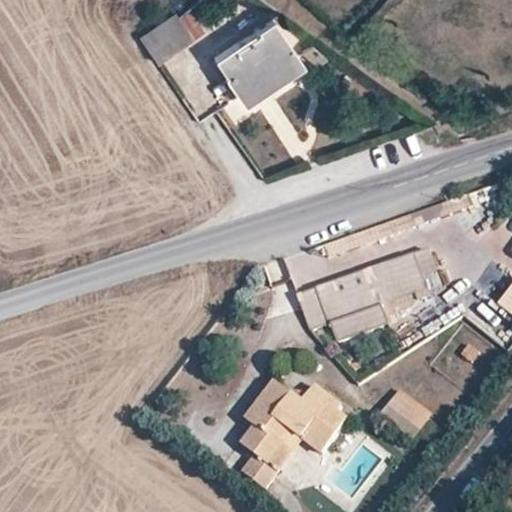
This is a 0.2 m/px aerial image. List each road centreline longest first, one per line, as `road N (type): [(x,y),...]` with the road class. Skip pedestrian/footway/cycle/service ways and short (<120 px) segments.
road 1 (tertiary): [(0,302),(511,148)]
road 2 (unknown): [(224,235),(260,279),(184,473),(226,511)]
